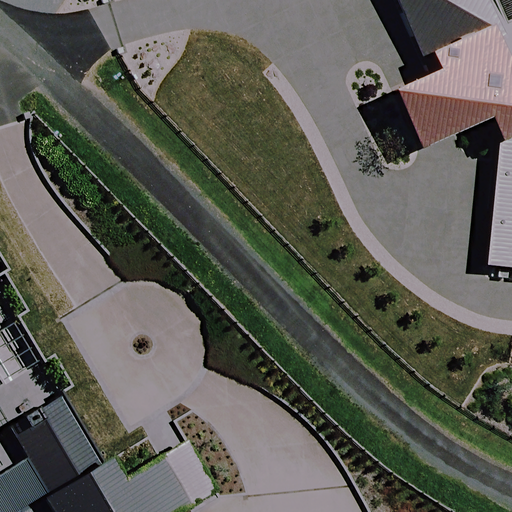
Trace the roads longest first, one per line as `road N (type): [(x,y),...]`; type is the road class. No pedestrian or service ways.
road 1 (unknown): [(0,68),(55,84),(373,409),(511,489)]
road 2 (unknown): [(0,121),(21,222),(88,277),(173,305),(236,413),(259,511)]
